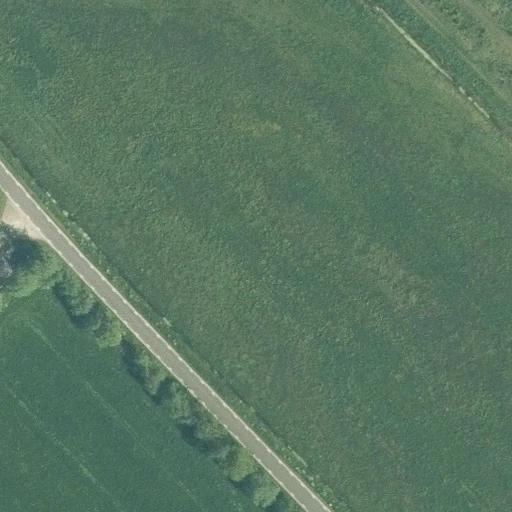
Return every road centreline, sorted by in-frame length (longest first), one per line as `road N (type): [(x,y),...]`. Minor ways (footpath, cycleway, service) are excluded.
road 1 (unclassified): [(317,511),(0,174)]
road 2 (track): [(410,0),(511,100)]
